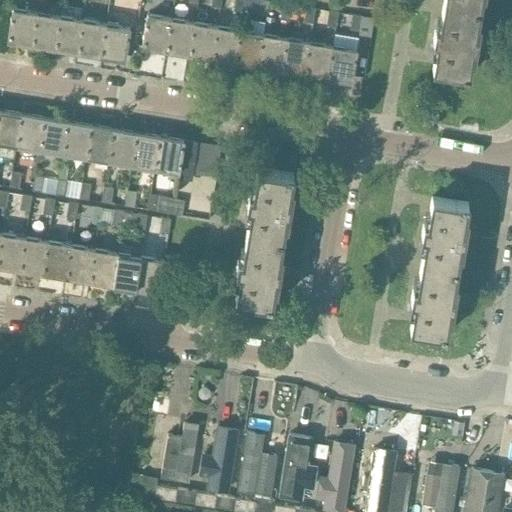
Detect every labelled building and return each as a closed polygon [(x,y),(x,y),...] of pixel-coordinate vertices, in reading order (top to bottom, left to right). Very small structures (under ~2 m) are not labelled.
[(234,0),(233,10),(243,11),(244,0),(234,0)] [(267,0),(258,0),(257,14),(266,15),(269,0),(267,0)] [(479,6),(443,0),(439,27),(435,26),(432,38),(437,39),(432,66),(451,69),(451,71),(454,72),(455,70),(468,72),(473,45),(475,45),(478,33),(475,32),(479,6)] [(282,2),(280,18),(290,19),(292,4),(282,2)] [(305,6),(303,21),(313,23),(315,8),(305,6)] [(36,12),(13,8),(8,39),(31,43),(36,12)] [(328,10),(326,25),(335,26),(338,11),(328,10)] [(31,43),(54,47),(59,16),(36,12),(31,43)] [(142,45),(159,48),(165,49),(170,17),(147,13),(142,45)] [(352,14),(349,29),(358,31),(361,15),(352,14)] [(54,47),(77,51),(82,20),(59,16),(54,47)] [(188,53),(193,21),(170,17),(165,49),(188,53)] [(77,51),(101,55),(106,24),(82,20),(77,51)] [(188,53),(211,57),(217,25),(193,21),(188,53)] [(106,24),(101,55),(124,59),(129,28),(106,24)] [(211,57),(235,60),(240,28),(217,25),(211,57)] [(235,60),(258,64),(263,32),(240,28),(235,60)] [(258,64),(281,68),(286,36),(263,32),(258,64)] [(332,44),(327,75),(351,79),(358,36),(334,32),(332,44)] [(309,40),(286,36),(281,68),(304,72),(309,40)] [(332,44),(309,40),(304,72),(327,75),(332,44)] [(0,142),(16,145),(21,113),(0,109),(0,142)] [(44,117),(21,113),(16,145),(39,149),(44,117)] [(44,117),(39,149),(62,153),(68,121),(44,117)] [(68,121),(62,153),(86,156),(91,125),(68,121)] [(91,125),(86,156),(108,160),(113,129),(91,125)] [(113,129),(108,160),(131,164),(136,133),(113,129)] [(136,133),(131,164),(154,168),(159,136),(136,133)] [(159,136),(154,168),(177,172),(182,140),(159,136)] [(245,232),(281,238),(285,211),(288,211),(290,199),(287,199),(292,171),(255,166),(251,193),(248,192),(246,205),(249,205),(245,232)] [(19,188),(21,173),(12,171),(9,186),(19,188)] [(41,192),(41,191),(44,177),(35,175),(32,190),(41,192)] [(65,195),(67,180),(58,179),(55,194),(65,195)] [(81,183),(79,197),(78,198),(88,199),(90,184),(81,183)] [(104,187),(101,201),(101,202),(110,203),(113,188),(104,187)] [(0,190),(0,206),(6,207),(9,192),(0,190)] [(127,190),(124,205),(133,207),(136,192),(127,190)] [(29,211),(31,195),(21,194),(19,210),(29,211)] [(184,200),(150,194),(147,209),(156,211),(156,210),(182,215),(184,200)] [(420,261),(456,267),(461,240),(463,240),(465,228),(463,227),(467,201),(431,195),(427,221),(423,221),(421,233),(425,233),(420,261)] [(51,215),(54,199),(44,198),(42,213),(51,215)] [(75,219),(77,203),(68,202),(65,217),(75,219)] [(91,205),(88,221),(98,223),(101,207),(91,205)] [(113,209),(111,225),(121,226),(123,211),(113,209)] [(144,230),(146,215),(136,213),(134,228),(144,230)] [(161,217),(159,233),(168,234),(170,219),(161,217)] [(281,238),(245,232),(241,258),(237,257),(235,269),(239,270),(234,297),(271,303),(275,276),(277,276),(279,264),(277,264),(281,238)] [(0,245),(0,264),(20,268),(25,237),(2,233),(0,245)] [(48,241),(25,237),(20,268),(43,272),(48,241)] [(71,245),(48,241),(43,272),(65,276),(71,245)] [(65,276),(89,280),(94,248),(71,245),(65,276)] [(89,280),(111,284),(117,252),(94,248),(89,280)] [(111,284),(135,288),(140,256),(117,252),(111,284)] [(164,260),(140,256),(135,288),(159,292),(164,260)] [(456,267),(420,261),(416,287),(412,286),(410,298),(414,299),(410,326),(445,332),(450,304),(452,305),(454,293),(452,293),(456,267)] [(168,427),(160,474),(188,478),(198,418),(183,415),(181,429),(168,427)] [(239,423),(216,419),(211,448),(204,447),(200,472),(207,473),(205,484),(228,488),(239,423)] [(264,428),(247,425),(237,488),(270,493),(278,448),(261,445),(264,428)] [(312,433),(289,430),(279,493),(302,497),(304,482),(314,483),(318,459),(308,457),(312,433)] [(327,470),(322,469),(318,494),(324,495),(322,503),(345,507),(356,437),(333,433),(327,470)] [(398,445),(374,441),(363,511),(367,511),(386,511),(387,508),(403,510),(410,467),(395,465),(398,445)] [(451,511),(459,460),(429,455),(422,502),(435,503),(433,511),(451,511)] [(463,511),(495,511),(502,472),(470,467),(463,511)] [(177,486),(156,483),(154,496),(175,500),(175,499),(177,487),(177,486)] [(177,487),(175,499),(193,502),(195,490),(177,487)] [(195,489),(195,490),(193,502),(193,503),(214,506),(214,505),(216,493),(195,489)] [(216,493),(214,505),(233,508),(235,496),(216,493)] [(235,496),(233,508),(233,509),(250,511),(253,511),(254,511),(256,500),(256,499),(235,496)] [(511,511),(511,497),(505,497),(502,511),(511,511)] [(256,500),(254,511),(256,511),(272,511),(274,503),(256,500)] [(272,511),(294,511),(295,506),(274,502),(274,503),(272,511)]
